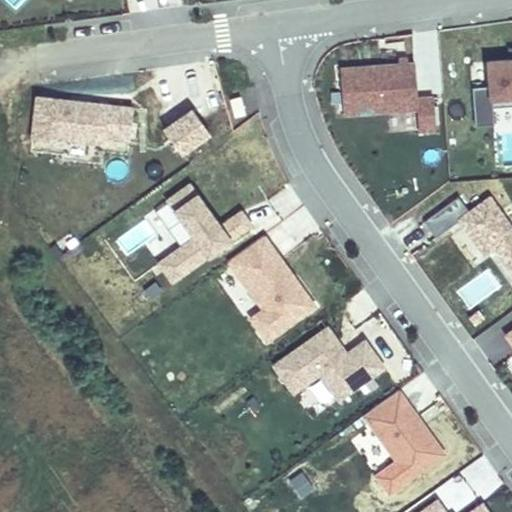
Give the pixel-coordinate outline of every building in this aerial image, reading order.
[(511,51),(487,53),(490,83),(472,83),(476,123),(496,122),(494,95),(511,94),(511,51)] [(415,59),(341,62),(345,112),(418,109),(420,133),(437,134),(434,92),(418,92),(415,59)] [(137,102),(35,92),(28,139),(107,142),(108,136),(132,138),(137,102)] [(215,134),(193,105),(161,125),(182,154),(215,134)] [(225,218),(191,179),(145,215),(158,231),(144,244),(172,282),(253,223),(242,207),(225,218)] [(511,218),(492,191),(456,215),(492,255),(511,282),(511,218)] [(319,303),(266,231),(228,260),(263,306),(247,317),(268,340),(319,303)] [(486,275),(469,289),(478,300),(495,286),(486,275)] [(387,365),(365,335),(348,347),(329,320),(271,361),(294,392),(319,375),(337,400),(387,365)] [(511,325),(503,332),(511,343),(511,325)] [(448,452),(401,386),(361,413),(410,479),(448,452)] [(492,511),(483,500),(465,511),(452,511),(440,495),(414,511),(492,511)]
